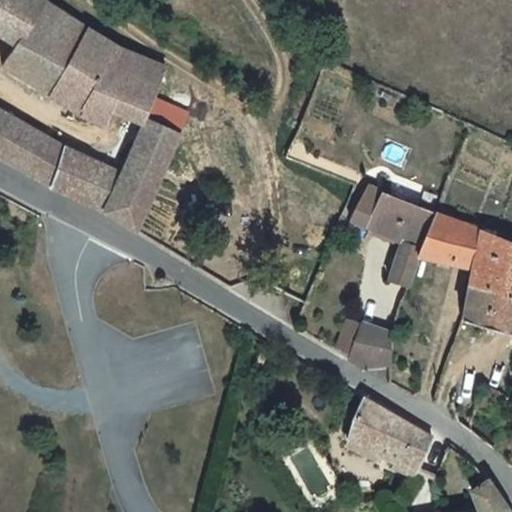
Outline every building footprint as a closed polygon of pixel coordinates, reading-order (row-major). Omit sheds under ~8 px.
[(82,119),(122,50),(34,0),(0,0),(0,34),(12,42),(0,65),(82,119)] [(117,113),(148,130),(175,82),(122,50),(82,119),(104,132),(117,113)] [(0,166),(18,178),(45,192),(62,152),(0,114),(0,166)] [(117,185),(62,152),(45,192),(130,239),(177,147),(148,130),(117,185)] [(417,263),(432,225),(367,199),(348,234),(398,256),(383,295),(403,301),(417,263)] [(511,257),(432,225),(417,263),(467,284),(465,291),(507,305),(511,290),(511,257)] [(511,290),(507,305),(465,291),(455,327),(511,343),(511,290)] [(387,371),(386,344),(354,331),(346,366),(364,377),(387,371)] [(425,443),(359,401),(334,447),(364,466),(368,457),(383,465),(378,474),(400,487),(425,443)] [(499,511),(480,492),(467,502),(467,511),(499,511)]
